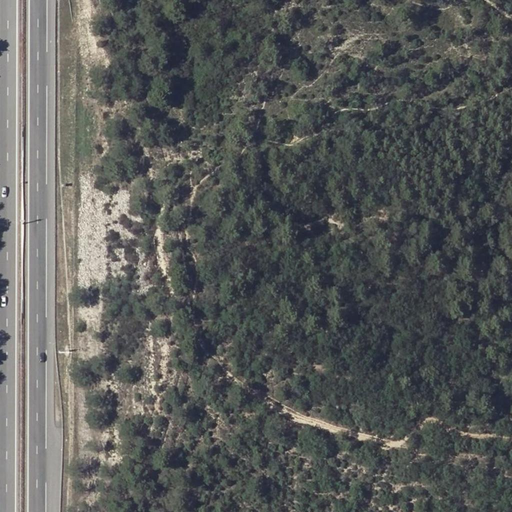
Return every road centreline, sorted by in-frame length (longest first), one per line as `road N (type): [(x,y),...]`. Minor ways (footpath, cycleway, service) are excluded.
road 1 (motorway): [(5,0),(1,511)]
road 2 (motorway): [(41,511),(43,0)]
